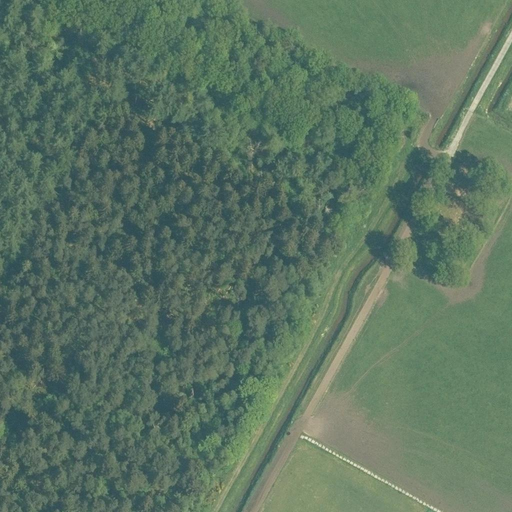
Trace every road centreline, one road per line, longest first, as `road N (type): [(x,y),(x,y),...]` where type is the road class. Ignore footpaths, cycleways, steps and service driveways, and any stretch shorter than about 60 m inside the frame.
road 1 (track): [(216,511),(333,286),(423,149)]
road 2 (track): [(297,436),(434,511)]
road 3 (track): [(445,161),(511,37)]
